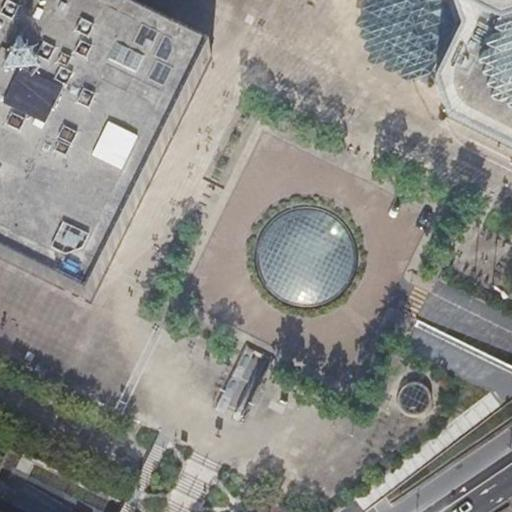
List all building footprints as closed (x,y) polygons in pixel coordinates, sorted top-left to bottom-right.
[(0,257),(90,301),(211,58),(92,0),(1,0),(0,4),(0,257)] [(451,0),(378,0),(366,25),(380,61),(420,82),(434,75),(436,77),(461,28),(451,0)] [(511,0),(451,0),(461,28),(436,77),(434,81),(447,117),(511,148),(511,0)] [(251,284),(254,289),(257,294),(261,298),(265,302),(269,306),(274,309),(279,312),(285,314),(291,315),(296,316),(302,317),(308,317),(314,316),(319,315),(325,313),(330,311),(335,308),(340,305),(345,301),(349,297),(352,292),(356,288),(358,282),(360,277),(362,271),(363,266),(363,260),(363,254),(363,248),(362,243),(360,237),(357,232),(355,227),(351,222),(348,217),(343,213),(339,210),(334,207),(329,204),(323,202),(318,200),(312,199),(306,199),(300,199),(295,199),(289,201),(283,202),(278,205),(273,207),(268,211),(264,214),(260,219),(256,223),(253,228),(250,233),(248,239),(246,244),(245,250),(245,256),(245,261),(246,267),(247,273),(249,278),(251,284)] [(80,504),(47,487),(44,493),(77,510),(80,504)]
